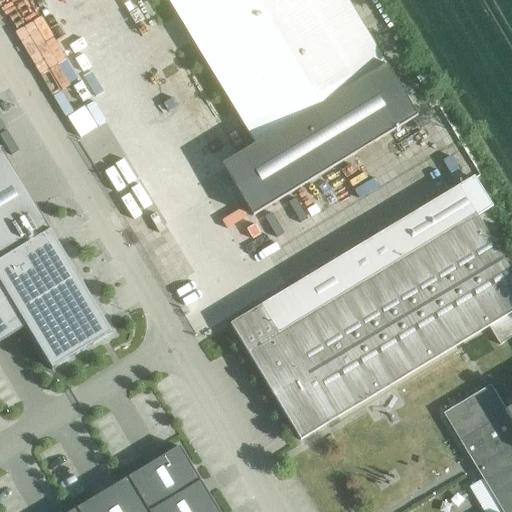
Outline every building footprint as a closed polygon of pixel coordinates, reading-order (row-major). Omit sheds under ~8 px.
[(221,165),(252,216),(415,116),(343,0),(166,0),(255,145),(221,165)] [(0,332),(15,324),(20,320),(51,372),(93,347),(92,346),(110,335),(99,317),(100,317),(49,233),(41,238),(37,232),(34,226),(26,214),(10,187),(2,174),(0,170),(0,159),(3,157),(0,151),(0,332)] [(230,328),(300,443),(488,328),(500,346),(511,338),(511,277),(475,216),(399,262),(383,235),(230,328)] [(482,511),(511,511),(511,404),(502,410),(489,388),(443,415),(482,480),(469,489),(482,511)] [(217,511),(179,448),(71,511),(217,511)]
